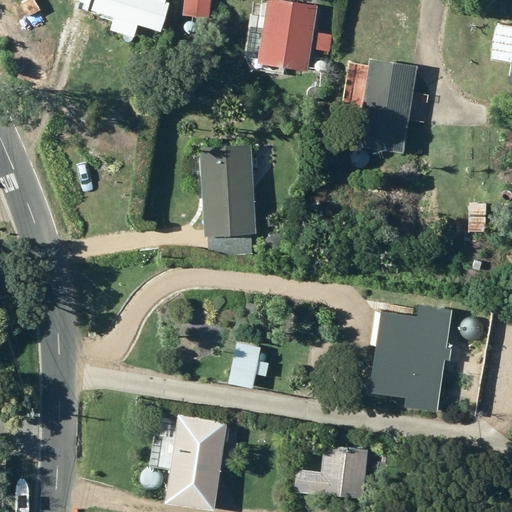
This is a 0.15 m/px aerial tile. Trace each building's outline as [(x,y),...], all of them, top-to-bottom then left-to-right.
[(90,11),(112,19),(108,30),(131,38),(135,24),(160,33),(170,0),(75,0),(74,3),(90,9),(90,11)] [(190,0),(189,17),(208,19),(209,0),(190,0)] [(277,0),(264,0),(256,64),(307,71),(316,5),(277,0)] [(511,24),(493,22),(488,61),(511,63),(511,24)] [(317,33),(315,49),(324,50),(326,34),(317,33)] [(353,147),(401,154),(416,67),(367,60),(353,147)] [(197,149),(202,237),(254,235),(250,146),(197,149)] [(468,203),(467,231),(484,232),(485,204),(468,203)] [(479,270),(481,261),(473,260),(471,269),(479,270)] [(446,336),(449,312),(421,309),(419,327),(389,323),(386,349),(377,348),(375,360),(382,361),(378,394),(409,397),(407,405),(431,409),(441,336),(446,336)] [(229,372),(254,377),(260,349),(235,343),(229,372)] [(321,367),(322,351),(310,350),(308,366),(321,367)] [(175,414),(162,505),(209,511),(211,511),(225,422),(175,414)] [(322,445),(318,495),(362,498),(366,450),(322,445)] [(413,501),(412,511),(427,511),(428,501),(413,501)]
